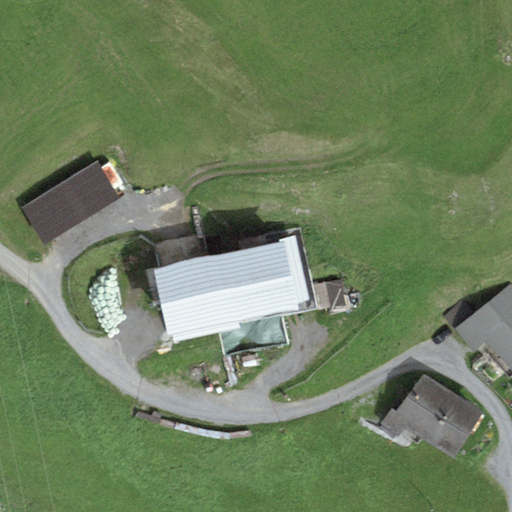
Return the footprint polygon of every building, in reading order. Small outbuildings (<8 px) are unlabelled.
[(22,206),(45,244),(118,199),(94,161),(22,206)] [(280,243),(153,269),(167,336),(173,334),(175,341),(238,328),(237,321),(297,309),(296,304),(309,301),(296,236),(279,240),(280,243)] [(348,308),(342,284),(320,289),(325,313),(348,308)] [(511,285),(510,284),(455,329),(474,352),(486,342),(511,369),(511,285)] [(425,442),(455,395),(423,374),(396,412),(392,408),(380,424),(398,437),(404,429),(425,442)] [(454,459),(483,412),(455,395),(425,442),(454,459)]
